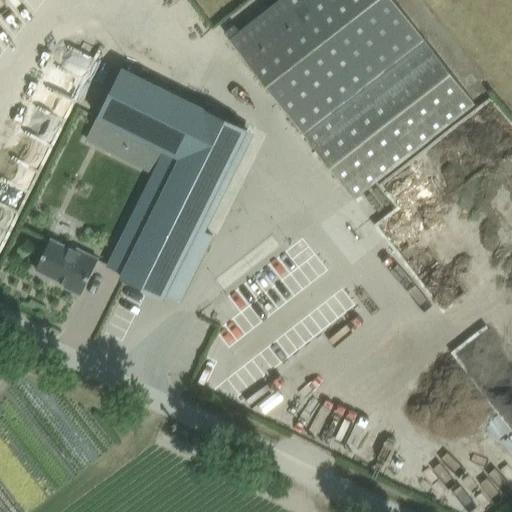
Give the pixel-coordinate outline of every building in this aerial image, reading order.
[(185,11),(202,32),(214,23),(195,0),(166,0),(179,16),(185,11)] [(475,104),(426,41),(393,0),(279,0),(229,39),(305,136),(354,199),(475,104)] [(122,67),(97,117),(165,151),(117,248),(108,266),(122,273),(166,295),(180,301),(189,284),(213,235),(198,227),(246,129),(122,67)] [(80,295),(89,277),(98,259),(68,245),(67,247),(51,239),(44,251),(36,269),(65,284),(64,287),(80,295)] [(278,298),(305,280),(291,259),(264,277),(278,298)] [(253,319),(272,302),(255,285),(237,302),(253,319)] [(412,408),(430,394),(415,376),(397,391),(412,408)]
